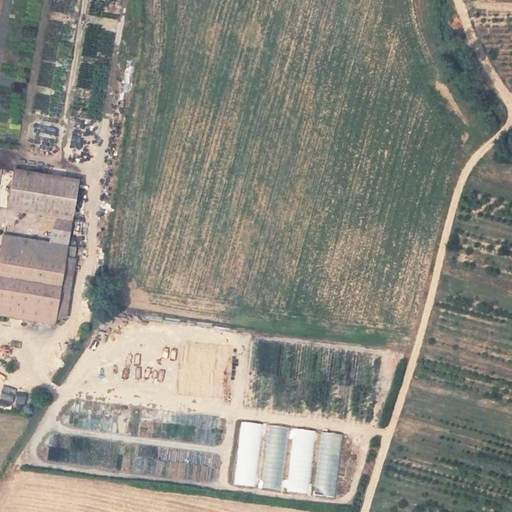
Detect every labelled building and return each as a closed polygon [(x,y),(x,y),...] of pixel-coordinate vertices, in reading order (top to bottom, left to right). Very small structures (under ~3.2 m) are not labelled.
[(57,246),(74,249),(79,223),(86,182),(20,172),(13,212),(62,220),(57,246)] [(9,247),(82,259),(83,250),(74,249),(57,246),(10,239),(9,247)] [(81,263),(82,259),(9,247),(0,303),(0,318),(65,329),(74,263),(81,263)] [(240,421),(234,484),(257,486),(262,423),(240,421)] [(282,489),(290,427),(267,424),(259,487),(282,489)] [(309,493),(316,430),(294,428),(286,491),(309,493)] [(336,496),(342,434),(319,431),(313,494),(336,496)]
